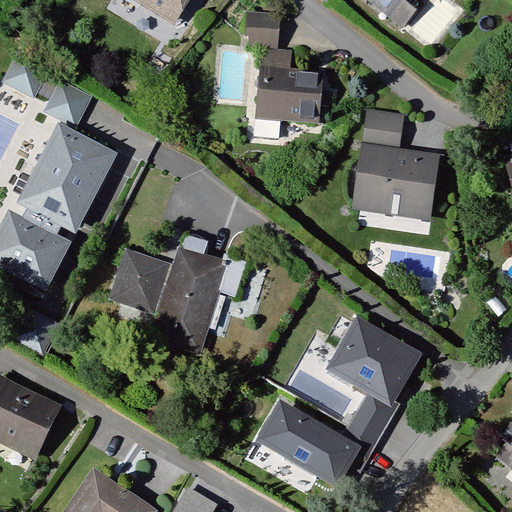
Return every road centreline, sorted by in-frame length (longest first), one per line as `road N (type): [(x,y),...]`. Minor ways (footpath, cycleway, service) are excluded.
road 1 (residential): [(300,0),(439,110),(511,119)]
road 2 (residential): [(511,346),(376,511)]
